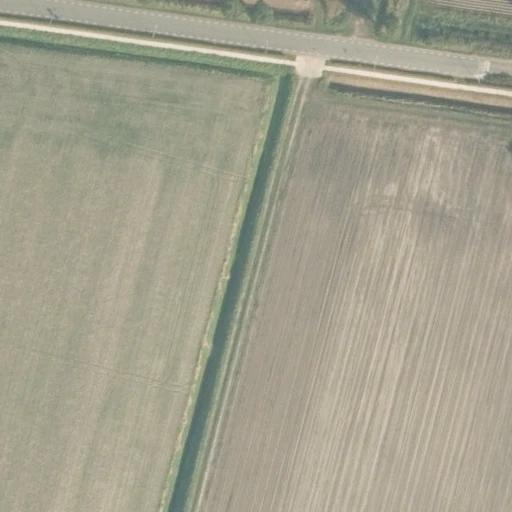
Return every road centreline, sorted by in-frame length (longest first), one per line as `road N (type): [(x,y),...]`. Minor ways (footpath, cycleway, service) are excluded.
road 1 (tertiary): [(0,1),(347,49)]
road 2 (tertiary): [(511,72),(347,49)]
